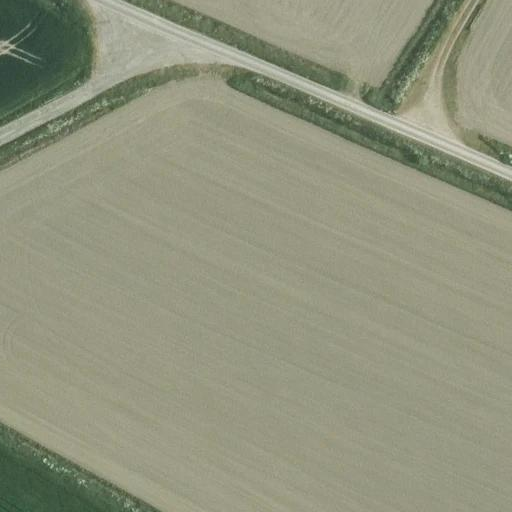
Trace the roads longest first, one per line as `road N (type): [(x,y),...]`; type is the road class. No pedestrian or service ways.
road 1 (track): [(511,170),(77,0)]
road 2 (track): [(0,141),(186,46)]
road 3 (track): [(473,0),(435,58),(413,126)]
